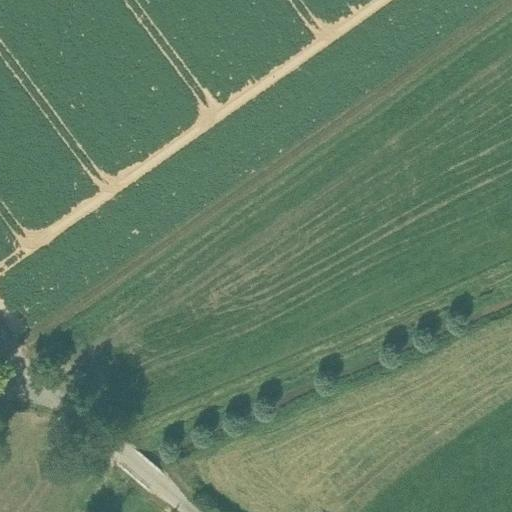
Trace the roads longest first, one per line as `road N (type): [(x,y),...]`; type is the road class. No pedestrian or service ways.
road 1 (track): [(511,3),(14,354)]
road 2 (unclassified): [(14,354),(191,511)]
